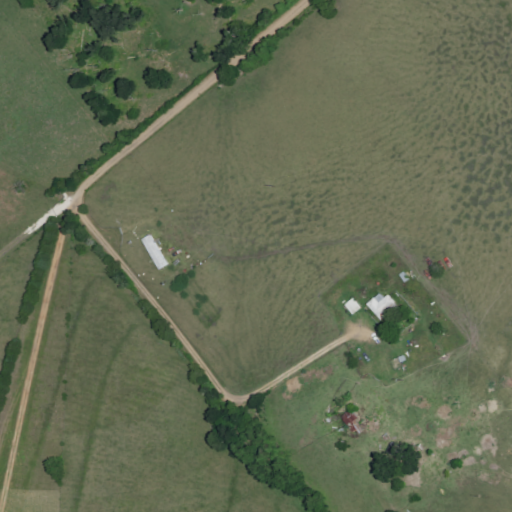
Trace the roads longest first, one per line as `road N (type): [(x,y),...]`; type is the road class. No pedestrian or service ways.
road 1 (residential): [(318,0),(136,143),(81,200)]
road 2 (residential): [(81,200),(212,374),(249,406)]
road 3 (residential): [(249,406),(346,341),(373,333)]
